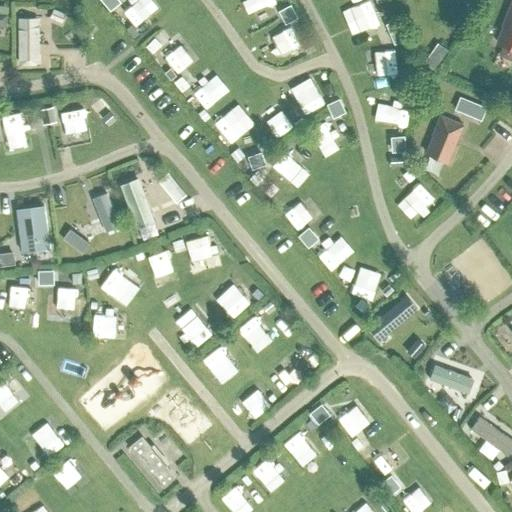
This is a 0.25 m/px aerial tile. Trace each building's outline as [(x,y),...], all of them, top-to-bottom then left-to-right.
[(369,14),(391,3),(389,0),(362,0),(369,14)] [(511,0),(501,25),(503,26),(496,43),(511,48),(511,0)] [(61,23),(64,13),(52,9),(49,18),(61,23)] [(38,62),(38,18),(17,18),(17,62),(38,62)] [(195,61),(213,48),(201,31),(183,45),(195,61)] [(432,69),(440,59),(430,51),(422,61),(432,69)] [(227,65),(211,78),(225,94),(241,81),(227,65)] [(84,120),(102,117),(98,94),(80,97),(84,120)] [(255,103),(237,117),(243,125),(261,112),(255,103)] [(42,125),(55,122),(52,107),(39,110),(42,125)] [(432,134),(425,153),(448,162),(463,124),(439,114),(431,134),(432,134)] [(135,229),(154,222),(137,178),(119,185),(135,229)] [(318,219),(334,205),(326,195),(310,210),(318,219)] [(167,225),(179,221),(175,210),(163,215),(167,225)] [(103,222),(105,231),(126,226),(124,217),(103,222)] [(37,219),(37,240),(58,240),(57,218),(37,219)] [(222,226),(203,228),(204,237),(223,235),(222,226)] [(163,246),(170,262),(190,254),(183,238),(163,246)] [(139,255),(120,263),(128,282),(147,274),(139,255)] [(52,270),(37,272),(39,293),(55,291),(52,270)] [(232,287),(246,305),(265,290),(250,272),(232,287)] [(76,300),(77,321),(98,320),(97,298),(76,300)] [(218,303),(201,317),(213,332),(230,317),(218,303)] [(270,335),(284,321),(270,306),(256,320),(270,335)] [(229,343),(245,363),(257,353),(240,333),(229,343)] [(310,346),(289,363),(301,377),(321,360),(310,346)] [(272,379),(253,390),(262,406),(281,396),(272,379)] [(354,409),(369,424),(382,411),(368,396),(354,409)] [(312,422),(300,435),(319,453),(331,440),(312,422)] [(398,445),(406,456),(421,446),(413,434),(398,445)] [(161,485),(173,475),(141,436),(129,446),(161,485)] [(288,482),(302,470),(284,448),(270,459),(288,482)] [(426,504),(445,489),(432,474),(413,488),(426,504)] [(367,511),(387,511),(391,509),(378,495),(364,508),(367,511)]
